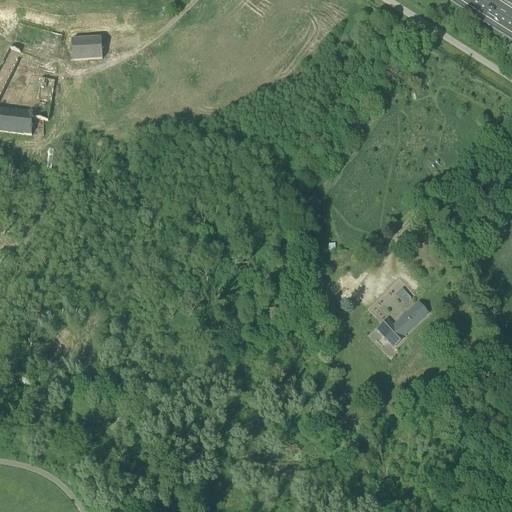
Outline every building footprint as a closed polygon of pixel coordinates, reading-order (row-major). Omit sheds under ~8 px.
[(21,23),(16,40),(58,53),(63,35),(21,23)] [(74,61),(103,60),(102,37),(73,39),(74,61)] [(0,69),(0,102),(23,54),(10,49),(0,69)] [(0,132),(32,136),(32,129),(33,115),(32,115),(33,112),(0,108),(0,132)] [(334,291),(346,303),(353,296),(357,299),(364,291),(349,276),(334,291)] [(405,338),(403,336),(427,313),(418,304),(394,327),(388,321),(378,330),(395,347),(405,338)]
